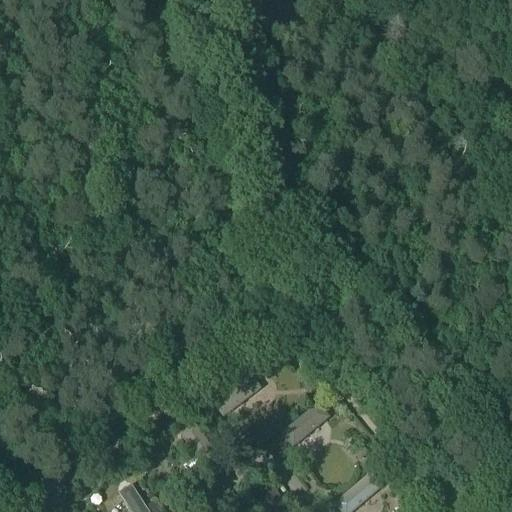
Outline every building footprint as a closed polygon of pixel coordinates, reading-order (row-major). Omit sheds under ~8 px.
[(259,393),(248,380),(213,408),(223,421),(259,393)] [(281,439),(292,452),(327,422),(316,409),(281,439)] [(180,440),(204,472),(218,462),(193,429),(180,440)] [(352,455),(360,463),(367,456),(360,448),(352,455)] [(368,479),(333,509),(335,511),(356,511),(379,492),(368,479)] [(262,511),(284,511),(269,491),(255,502),(262,511)] [(120,499),(128,511),(144,511),(131,492),(120,499)]
